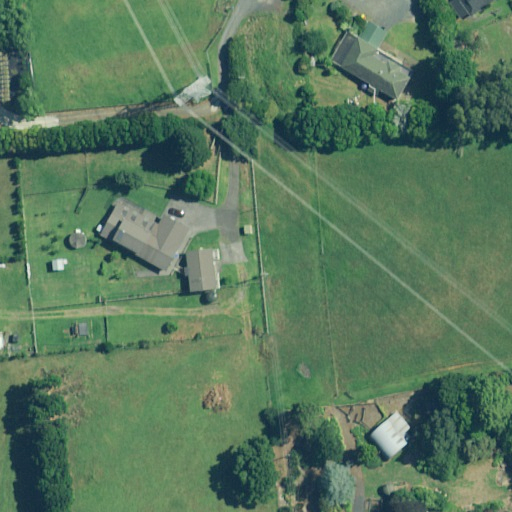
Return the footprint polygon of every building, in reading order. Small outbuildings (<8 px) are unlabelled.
[(496,0),(453,0),(450,2),(462,19),(469,14),(471,17),(496,0)] [(339,15),(331,9),(320,25),(327,30),(339,15)] [(366,90),(378,97),(382,90),(400,100),(421,65),(383,43),(389,32),(368,20),(359,36),(348,30),(330,60),(370,83),(366,90)] [(165,270),(189,227),(166,215),(163,219),(122,197),(101,235),(165,270)] [(87,242),(87,240),(87,239),(87,237),(86,236),(85,235),(84,234),(83,233),(82,232),(80,232),(79,232),(77,232),(76,232),(74,233),(73,234),(72,235),(71,236),(71,237),(70,239),(70,240),(70,242),(71,243),(71,244),(72,246),(73,247),(74,248),(76,248),(77,249),(79,249),(80,249),(82,248),(83,248),(84,247),(85,246),(86,244),(87,243),(87,242)] [(215,249),(187,252),(188,268),(184,268),(185,277),(190,276),(191,294),(220,290),(215,249)] [(412,443),(399,428),(381,444),(394,458),(412,443)]
